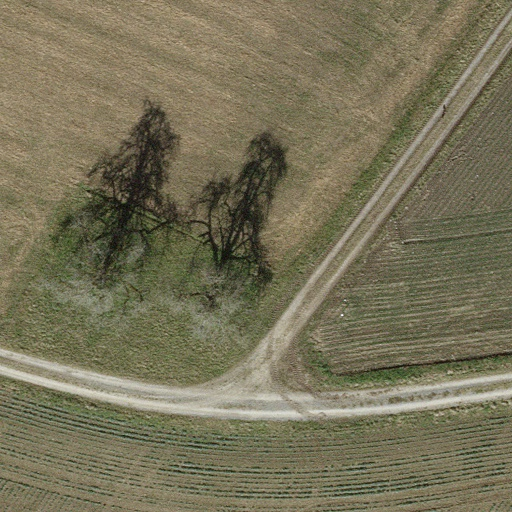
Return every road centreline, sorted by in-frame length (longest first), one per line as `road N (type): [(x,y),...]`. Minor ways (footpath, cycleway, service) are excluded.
road 1 (track): [(0,367),(257,420),(511,400)]
road 2 (track): [(257,420),(511,68)]
